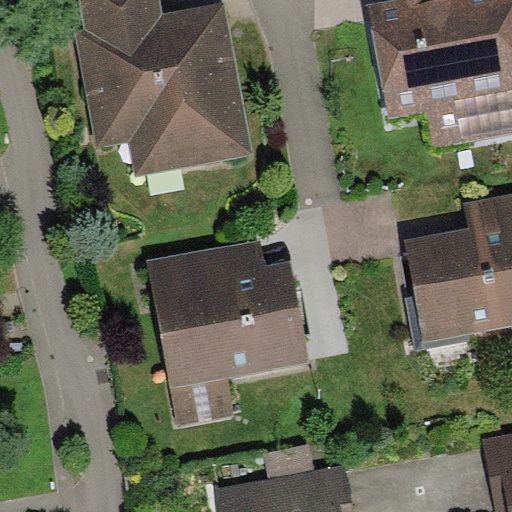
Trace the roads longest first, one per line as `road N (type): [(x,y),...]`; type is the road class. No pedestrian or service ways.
road 1 (residential): [(94,493),(26,111),(0,17)]
road 2 (residential): [(290,0),(311,120)]
